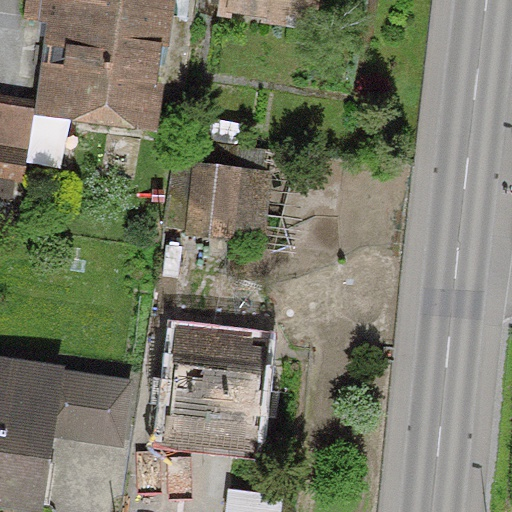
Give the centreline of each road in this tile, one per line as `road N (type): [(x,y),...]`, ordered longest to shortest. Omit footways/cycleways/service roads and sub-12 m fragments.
road 1 (secondary): [(457,285),(486,0)]
road 2 (secondary): [(433,511),(457,285)]
